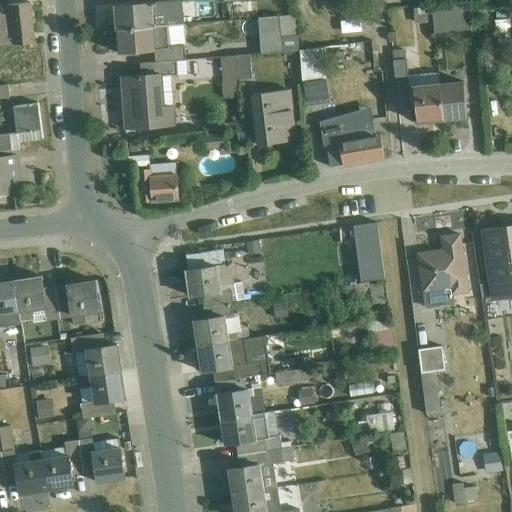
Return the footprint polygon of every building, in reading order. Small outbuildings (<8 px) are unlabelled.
[(118,30),(182,25),(180,1),(116,6),(118,30)] [(468,2),(432,5),(433,22),(435,34),(471,30),(468,2)] [(0,46),(35,43),(31,3),(1,7),(2,15),(0,15),(0,46)] [(433,22),(432,5),(414,7),(415,24),(433,22)] [(259,19),(261,54),(300,51),(299,35),(297,35),(295,16),(259,19)] [(511,27),(511,18),(496,21),(499,44),(511,42),(509,28),(511,27)] [(177,61),(186,61),(185,47),(186,47),(184,25),(182,25),(118,30),(119,54),(155,51),(156,62),(140,63),(140,64),(177,61)] [(440,83),(439,73),(408,76),(406,49),(392,50),(396,85),(408,84),(411,106),(416,106),(418,123),(444,120),(440,83)] [(248,55),(238,56),(240,80),(250,80),(248,55)] [(221,57),(224,98),(238,97),(237,81),(240,80),(238,56),(221,57)] [(177,61),(140,64),(141,76),(121,78),(125,129),(177,125),(175,106),(174,106),(171,76),(178,75),(177,61)] [(330,103),(328,78),(303,80),(306,105),(330,103)] [(361,91),(360,79),(335,81),(336,93),(361,91)] [(444,120),(467,118),(464,80),(440,83),(444,120)] [(9,85),(0,85),(0,99),(10,98),(9,85)] [(289,90),(254,94),(260,145),(295,141),(289,90)] [(38,103),(14,107),(17,134),(0,135),(0,152),(12,151),(12,150),(20,150),(19,142),(43,139),(38,103)] [(220,121),(202,123),(203,132),(244,128),(243,122),(220,124),(220,121)] [(340,143),(329,145),(333,168),(384,158),(379,126),(348,131),(347,127),(337,129),(340,143)] [(223,137),(204,138),(204,150),(224,148),(223,137)] [(0,193),(18,192),(14,156),(0,156),(0,193)] [(149,156),(128,158),(129,168),(149,166),(149,156)] [(150,170),(139,171),(142,203),(179,200),(176,163),(150,165),(150,170)] [(384,280),(376,227),(358,230),(367,283),(384,280)] [(511,227),(484,231),(494,302),(511,298),(511,227)] [(444,251),(419,254),(424,294),(450,290),(451,297),(469,294),(460,235),(442,238),(444,251)] [(230,244),(232,261),(263,256),(261,240),(230,244)] [(205,308),(233,304),(243,302),(240,283),(234,284),(231,265),(187,271),(191,297),(203,295),(205,308)] [(65,319),(59,287),(44,289),(42,277),(40,277),(15,281),(21,320),(21,322),(33,321),(33,324),(65,319)] [(7,322),(21,320),(15,281),(0,283),(0,328),(8,327),(7,322)] [(73,325),(100,321),(98,308),(99,308),(95,281),(59,287),(65,319),(72,318),(73,325)] [(386,283),(369,286),(373,306),(386,303),(385,301),(388,301),(386,283)] [(364,284),(345,287),(346,297),(365,295),(364,284)] [(286,303),(273,305),(275,320),(288,318),(286,303)] [(195,321),(198,347),(246,340),(250,339),(248,328),(241,329),(238,314),(234,314),(233,304),(205,308),(206,319),(195,321)] [(388,319),(367,322),(374,358),(395,354),(388,319)] [(283,339),(285,356),(325,350),(323,333),(283,339)] [(118,346),(117,345),(105,347),(103,334),(71,339),(73,354),(75,354),(79,379),(81,379),(121,373),(117,347),(118,346)] [(263,375),(261,363),(250,365),(246,340),(198,347),(202,372),(214,371),(216,383),(244,379),(263,375)] [(52,365),(49,346),(30,350),(33,368),(52,365)] [(442,347),(419,350),(428,416),(441,413),(436,372),(445,370),(442,347)] [(318,367),(275,374),(277,386),(320,380),(318,367)] [(114,401),(126,399),(121,373),(81,379),(83,389),(80,390),(83,404),(80,405),(83,418),(115,414),(114,401)] [(216,383),(222,420),(253,415),(249,388),(246,389),(244,379),(216,383)] [(313,390),(299,392),(301,407),(315,405),(313,390)] [(52,399),(35,402),(39,421),(56,418),(52,399)] [(239,455),(291,447),(291,442),(281,443),(280,436),(279,436),(275,412),(253,415),(222,420),(226,446),(237,444),(239,455)] [(394,429),(392,412),(368,415),(368,420),(358,421),(360,435),(394,429)] [(123,416),(110,418),(113,434),(126,432),(123,416)] [(28,453),(15,455),(11,426),(0,428),(0,435),(2,452),(1,452),(6,485),(17,483),(19,495),(21,495),(20,495),(46,491),(40,452),(40,450),(28,451),(28,453)] [(403,433),(390,435),(394,455),(406,454),(403,433)] [(79,441),(84,473),(95,471),(97,483),(99,483),(124,479),(125,479),(121,448),(95,452),(92,438),(79,441)] [(370,452),(365,439),(352,443),(356,457),(370,452)] [(72,475),(84,473),(79,441),(66,443),(67,447),(40,452),(46,491),(72,487),(74,487),(72,475)] [(229,470),(233,495),(276,489),(272,464),(293,461),(291,447),(239,455),(241,468),(229,470)] [(501,453),(483,456),(486,474),(504,472),(501,453)] [(405,456),(389,459),(391,470),(407,468),(405,456)] [(411,470),(394,472),(395,487),(413,484),(411,470)] [(464,483),(453,485),(455,504),(466,503),(466,500),(478,499),(476,487),(465,488),(464,483)] [(300,511),(300,509),(282,511),(278,488),(276,489),(233,495),(235,511),(300,511)]
